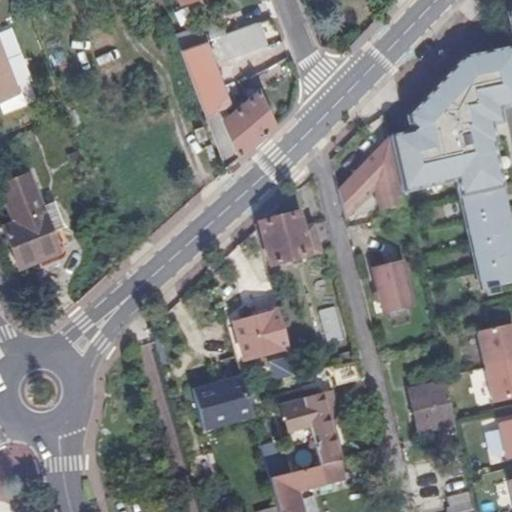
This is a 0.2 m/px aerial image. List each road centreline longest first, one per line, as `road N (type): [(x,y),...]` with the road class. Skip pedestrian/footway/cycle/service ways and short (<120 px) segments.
road 1 (residential): [(405,511),(303,133)]
road 2 (tertiary): [(303,133),(77,359)]
road 3 (unknown): [(134,297),(190,511)]
road 4 (tertiary): [(432,0),(328,108)]
